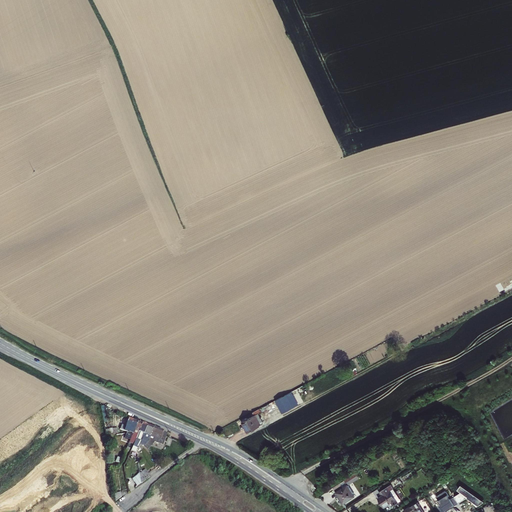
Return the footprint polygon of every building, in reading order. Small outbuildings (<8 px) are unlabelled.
[(291,393),(275,402),(282,415),(298,406),(291,393)] [(260,415),(258,411),(252,414),(254,418),(242,425),(247,434),(262,425),(257,417),(260,415)] [(133,433),(134,429),(138,420),(133,418),(128,431),(130,432),(133,433)] [(137,434),(138,431),(142,422),(138,420),(134,429),(133,433),(131,437),(128,444),(126,448),(130,450),(132,446),(135,440),(137,434)] [(142,436),(147,424),(142,422),(138,431),(137,434),(142,436)] [(149,435),(152,426),(147,424),(142,436),(139,444),(144,445),(147,439),(149,435)] [(162,431),(162,430),(152,426),(149,435),(147,439),(144,445),(146,448),(147,449),(154,441),(162,444),(165,434),(166,432),(162,431)] [(128,431),(127,435),(127,436),(124,442),(128,444),(131,437),(133,433),(130,432),(128,431)] [(142,436),(137,434),(135,440),(132,446),(130,450),(127,456),(135,459),(134,457),(139,444),(142,436)] [(143,471),(130,480),(135,487),(139,484),(148,478),(143,471)] [(358,472),(346,479),(349,485),(361,478),(358,472)] [(393,492),(396,490),(394,486),(384,492),(386,496),(380,500),(386,509),(393,504),(396,507),(400,504),(393,492)] [(355,501),(347,489),(342,492),(339,488),(332,493),(343,508),(355,501)] [(404,502),(396,490),(393,492),(400,504),(404,502)] [(425,511),(420,503),(407,511),(425,511)]
